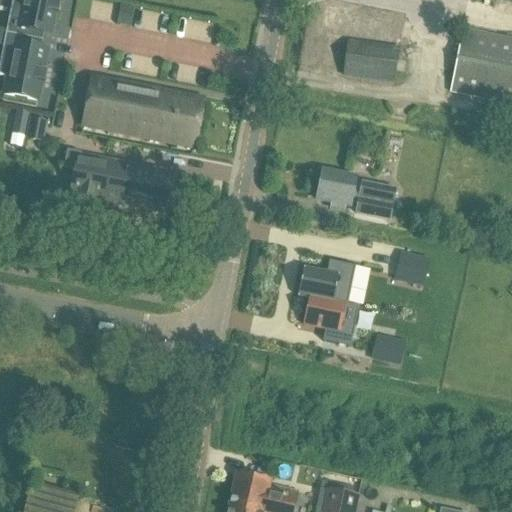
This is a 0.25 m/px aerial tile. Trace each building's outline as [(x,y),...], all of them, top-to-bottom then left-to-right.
[(12,0),(5,35),(42,42),(43,36),(52,38),(59,0),(12,0)] [(121,6),(117,26),(130,28),(134,9),(121,6)] [(450,93),(511,106),(511,42),(463,32),(450,93)] [(41,49),(42,42),(5,35),(0,61),(0,77),(5,78),(1,97),(39,104),(50,51),(41,49)] [(399,51),(391,50),(349,44),(345,78),(393,85),(399,51)] [(95,79),(85,128),(195,150),(205,100),(95,79)] [(41,143),(45,124),(31,121),(27,140),(41,143)] [(25,136),(12,133),(10,147),(23,150),(25,136)] [(103,202),(110,163),(81,157),(81,155),(67,152),(63,170),(76,172),(71,196),(80,198),(80,199),(92,201),(92,200),(103,202)] [(110,163),(103,198),(103,202),(116,205),(163,214),(171,175),(149,170),(149,171),(142,169),(124,166),(110,163)] [(355,180),(322,173),(317,202),(334,205),(333,210),(343,212),(344,207),(349,208),(350,202),(357,204),(355,213),(391,220),(396,191),(386,189),(386,188),(355,181),(355,180)] [(511,212),(510,212),(503,245),(511,247),(511,212)] [(411,285),(422,287),(428,262),(401,256),(398,270),(413,273),(411,285)] [(304,266),(299,292),(310,294),(348,302),(355,264),(329,259),(326,271),(304,266)] [(310,298),(305,323),(326,327),(323,339),(351,345),(359,305),(348,302),(310,294),(310,298)] [(372,361),(399,366),(402,355),(375,349),(372,361)] [(256,482),(236,477),(229,507),(246,511),(291,511),(295,496),(256,486),(256,482)] [(24,511),(74,511),(78,497),(30,487),(24,511)] [(322,511),(353,511),(355,507),(326,500),(322,511)]
